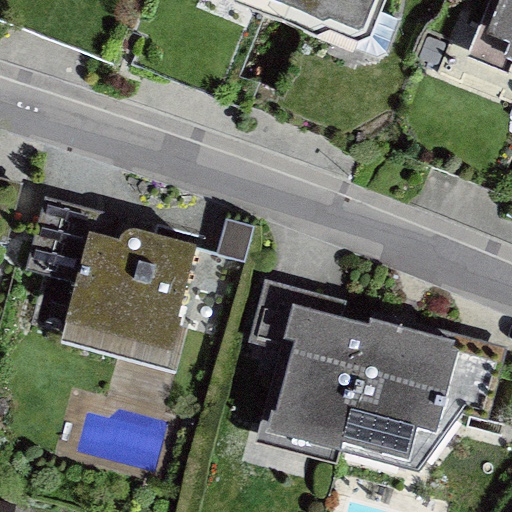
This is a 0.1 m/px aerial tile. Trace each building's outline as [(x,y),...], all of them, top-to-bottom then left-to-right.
[(291,6),(276,0),(257,0),(223,85),(174,65),(169,79),(329,139),(334,126),(285,106),(323,13),(293,1),(284,23),(303,31),(278,91),(239,75),(264,15),(284,23),(291,6)] [(359,28),(369,0),(293,0),(293,1),(323,13),(359,28)] [(511,0),(505,0),(492,34),(511,41),(511,0)] [(14,24),(88,53),(94,38),(20,9),(14,24)] [(511,198),(511,172),(506,170),(511,156),(511,117),(489,175),(459,163),(454,175),(511,198)] [(0,241),(6,243),(20,188),(0,182),(0,241)] [(78,284),(65,333),(62,342),(107,353),(112,363),(168,378),(178,372),(189,329),(184,319),(178,318),(196,248),(136,232),(126,235),(120,243),(93,236),(97,222),(44,208),(27,270),(78,284)] [(226,219),(218,254),(243,260),(251,225),(226,219)] [(341,436),(374,313),(373,313),(369,327),(340,319),(339,323),(312,316),(317,298),(264,284),(250,343),(293,353),(275,427),(339,444),(341,436)] [(395,319),(374,313),(341,436),(410,455),(419,422),(431,426),(436,407),(487,420),(502,364),(451,350),(453,343),(416,334),(409,339),(391,335),(395,319)]
